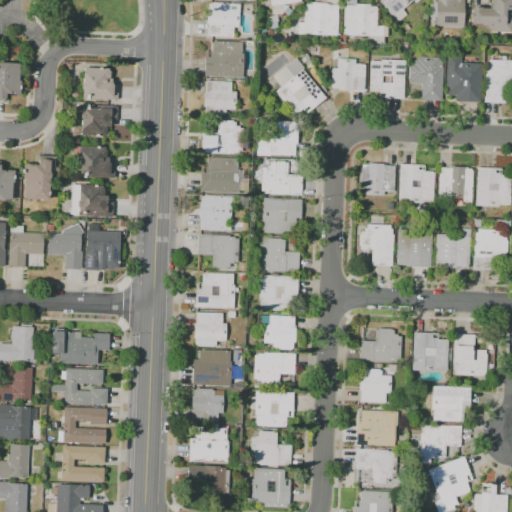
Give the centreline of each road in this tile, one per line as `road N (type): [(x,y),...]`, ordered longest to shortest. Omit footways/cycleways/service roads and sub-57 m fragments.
road 1 (residential): [(511,134),(334,133),(317,511)]
road 2 (secondary): [(161,0),(153,306)]
road 3 (residential): [(163,48),(57,48),(35,121),(0,130)]
road 4 (secondary): [(153,306),(145,511)]
road 5 (residential): [(511,303),(330,293)]
road 6 (residential): [(153,306),(0,299)]
